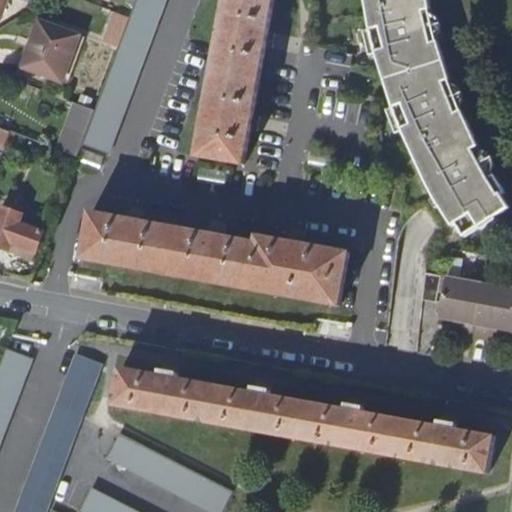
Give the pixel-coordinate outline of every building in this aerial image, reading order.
[(136,0),(96,111),(77,104),(69,127),(87,134),(83,146),(109,156),(166,0),(136,0)] [(274,0),(226,0),(198,156),(245,164),(274,0)] [(480,153),(477,146),(460,112),(456,103),(462,100),(456,86),(450,88),(433,33),(439,31),(435,17),(429,17),(426,0),(363,0),(369,29),(361,32),(366,54),(375,53),(392,107),(384,111),(393,132),(401,129),(407,144),(421,174),(433,195),(451,225),(454,223),(463,237),(479,226),(481,229),(494,219),(493,217),(507,207),(499,195),(503,192),(488,168),(492,165),(485,151),(480,153)] [(78,33),(38,18),(21,65),(60,80),(78,33)] [(99,91),(115,46),(94,38),(77,83),(99,91)] [(83,151),(79,164),(100,171),(104,158),(83,151)] [(0,247),(7,250),(10,242),(35,250),(42,231),(17,221),(20,213),(7,208),(9,202),(4,200),(1,206),(0,206),(0,247)] [(343,307),(353,253),(259,236),(258,242),(92,212),(83,259),(343,307)] [(442,277),(426,274),(423,301),(437,304),(442,277)] [(440,320),(455,322),(462,324),(460,335),(489,340),(491,328),(499,329),(511,331),(511,288),(448,277),(440,320)] [(453,334),(460,335),(462,324),(455,322),(453,334)] [(497,342),(499,329),(491,328),(489,340),(497,342)] [(0,373),(0,445),(32,358),(9,349),(0,373)] [(17,511),(46,511),(103,364),(77,354),(17,511)] [(122,368),(115,405),(490,476),(497,438),(458,431),(459,425),(450,424),(442,422),(441,428),(366,414),(367,408),(359,407),(349,405),(348,411),(272,397),(273,390),(264,389),(252,387),(251,392),(179,378),(180,373),(170,371),(160,369),(159,375),(122,368)] [(224,511),(235,493),(121,434),(108,459),(209,511),(224,511)] [(138,511),(93,489),(80,511),(138,511)]
